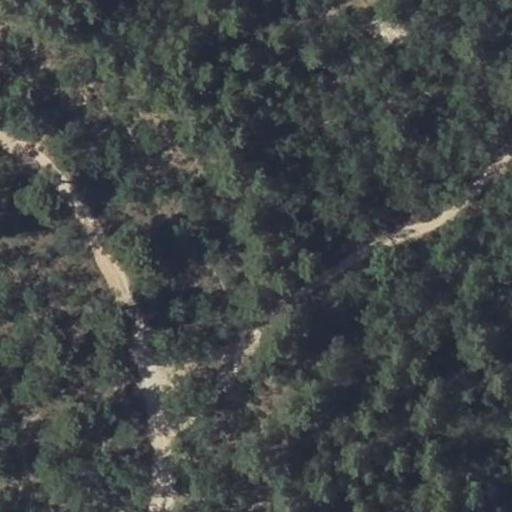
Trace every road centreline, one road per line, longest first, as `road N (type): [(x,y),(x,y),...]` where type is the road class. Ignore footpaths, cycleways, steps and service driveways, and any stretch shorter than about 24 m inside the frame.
road 1 (track): [(167,437),(235,389),(283,309),(334,263),(457,211),(511,160)]
road 2 (track): [(158,511),(167,437),(144,290),(113,229),(60,156),(0,127)]
